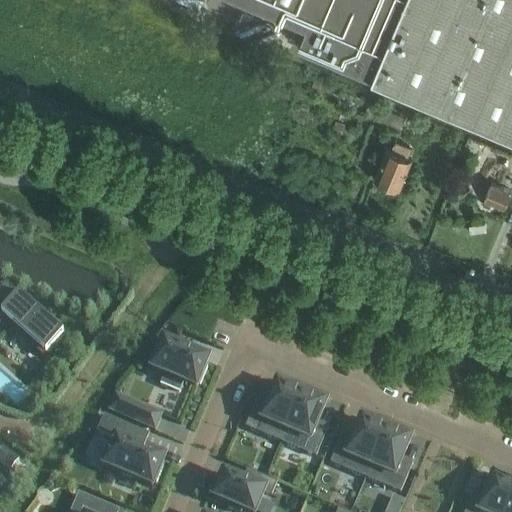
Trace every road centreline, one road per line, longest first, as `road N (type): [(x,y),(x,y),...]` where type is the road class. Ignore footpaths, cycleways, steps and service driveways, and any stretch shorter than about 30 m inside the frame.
road 1 (residential): [(511,304),(0,87)]
road 2 (secondary): [(511,373),(0,158)]
road 3 (residential): [(172,511),(244,341),(511,455)]
road 4 (track): [(31,446),(180,235)]
